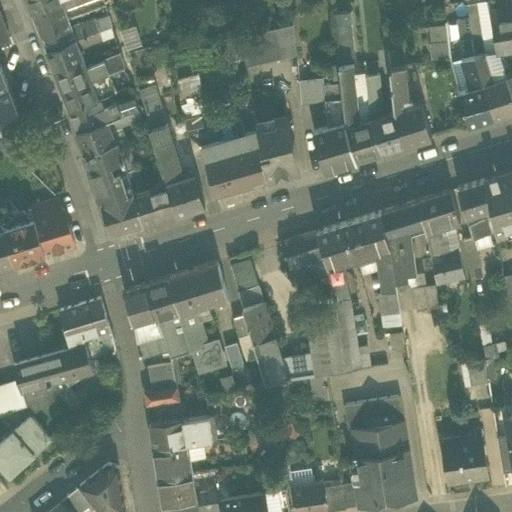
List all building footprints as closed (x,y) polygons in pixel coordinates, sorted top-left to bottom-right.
[(27,0),(31,9),(56,0),(27,0)] [(56,0),(31,9),(39,29),(69,18),(64,6),(61,0),(56,0)] [(466,0),(468,10),(481,8),(479,0),(466,0)] [(479,0),(481,8),(490,7),(489,0),(479,0)] [(511,10),(511,0),(489,0),(490,7),(491,13),(511,10)] [(490,7),(481,8),(485,34),(487,49),(495,77),(505,74),(504,70),(511,67),(511,44),(497,47),(496,45),(491,13),(490,7)] [(469,17),(472,36),(485,34),(481,8),(468,10),(469,17)] [(511,67),(504,70),(505,74),(511,97),(511,10),(491,13),(496,45),(497,47),(511,44),(511,67)] [(0,11),(0,40),(10,37),(0,11)] [(333,13),(334,27),(348,25),(352,61),(355,61),(350,11),(333,13)] [(96,20),(99,29),(112,24),(108,16),(96,20)] [(460,18),(462,37),(472,36),(469,17),(460,18)] [(39,29),(46,49),(76,37),(71,25),(69,18),(39,29)] [(71,25),(76,37),(99,29),(96,20),(84,25),(82,21),(71,25)] [(136,23),(121,28),(127,48),(142,44),(136,23)] [(240,35),(246,65),(260,61),(296,53),(293,23),(253,32),(240,35)] [(114,32),(112,24),(99,29),(102,36),(114,32)] [(429,25),(431,42),(447,40),(446,24),(429,25)] [(334,27),(338,64),(352,61),(348,25),(334,27)] [(102,36),(99,29),(76,37),(80,48),(90,45),(89,41),(102,36)] [(487,49),(485,34),(472,36),(474,53),(487,49)] [(465,55),(474,53),(472,36),(462,37),(465,55)] [(46,49),(54,69),(83,57),(80,48),(76,37),(46,49)] [(449,56),(447,40),(431,42),(432,58),(449,56)] [(487,49),(474,53),(483,81),(495,77),(487,49)] [(86,64),(91,77),(109,70),(124,64),(119,52),(86,64)] [(470,85),(483,81),(474,53),(465,55),(461,56),(470,85)] [(452,59),(461,88),(470,85),(461,56),(452,59)] [(54,69),(61,89),(91,77),(86,64),(83,57),(54,69)] [(345,121),(346,123),(359,119),(353,71),(352,61),(338,64),(340,81),(345,121)] [(0,88),(9,85),(1,64),(0,63),(0,88)] [(394,106),(395,107),(405,104),(403,97),(409,96),(405,63),(390,65),(394,106)] [(91,77),(98,96),(110,92),(116,89),(109,70),(91,77)] [(353,71),(359,119),(369,116),(365,74),(364,70),(353,71)] [(199,72),(176,77),(179,96),(198,94),(202,93),(199,72)] [(369,116),(370,116),(384,112),(378,72),(365,74),(369,116)] [(421,99),(432,134),(469,123),(459,89),(454,74),(429,81),(432,94),(421,97),(421,99)] [(493,115),(511,109),(511,97),(505,74),(495,77),(483,81),(493,115)] [(298,77),(300,101),(323,99),(321,83),(323,83),(323,75),(298,77)] [(61,89),(68,108),(98,96),(91,77),(61,89)] [(330,119),(331,125),(345,121),(340,81),(323,83),(321,83),(323,99),(325,119),(330,119)] [(493,115),(483,81),(470,85),(461,88),(459,89),(469,123),(493,115)] [(144,104),(151,126),(166,121),(155,84),(139,88),(144,104)] [(0,116),(18,109),(9,85),(0,88),(0,116)] [(98,96),(107,118),(138,106),(134,95),(117,102),(115,98),(113,100),(110,92),(98,96)] [(198,94),(179,96),(181,110),(201,107),(198,94)] [(68,108),(77,129),(107,118),(98,96),(68,108)] [(421,99),(405,104),(395,107),(395,108),(405,142),(432,134),(421,99)] [(141,116),(138,106),(107,118),(110,128),(141,116)] [(201,107),(181,110),(184,124),(191,133),(206,131),(201,107)] [(244,134),(246,148),(261,145),(258,125),(256,117),(253,108),(239,111),(244,134)] [(395,108),(384,112),(370,116),(381,150),(405,142),(395,108)] [(275,112),(256,117),(258,125),(276,121),(275,117),(275,112)] [(258,125),(261,145),(266,177),(278,174),(278,172),(294,168),(294,170),(296,170),(289,141),(293,140),(287,114),(275,117),(276,121),(258,125)] [(359,119),(346,123),(356,157),(381,150),(370,116),(369,116),(359,119)] [(77,129),(85,151),(114,139),(110,128),(107,118),(77,129)] [(151,126),(167,179),(181,174),(166,121),(151,126)] [(325,167),(356,157),(346,123),(345,121),(331,125),(326,126),(314,130),(325,167)] [(244,134),(215,141),(218,154),(246,148),(244,134)] [(123,156),(130,177),(139,174),(135,164),(133,165),(124,136),(117,138),(123,156)] [(0,153),(3,157),(12,149),(0,137),(0,153)] [(85,151),(91,168),(123,156),(117,138),(114,139),(85,151)] [(267,179),(266,177),(261,145),(246,148),(218,154),(215,141),(202,144),(214,192),(267,179)] [(130,177),(123,156),(91,168),(101,199),(134,189),(130,177)] [(511,169),(484,178),(490,207),(496,232),(507,229),(507,227),(511,225),(511,169),(511,170),(511,169)] [(195,170),(181,174),(167,179),(177,212),(205,203),(195,170)] [(483,210),(490,207),(484,178),(458,186),(466,215),(483,210)] [(144,222),(177,212),(167,179),(134,189),(144,222)] [(450,188),(418,198),(425,223),(424,223),(426,230),(459,219),(450,188)] [(101,199),(111,232),(144,222),(134,189),(101,199)] [(35,216),(63,207),(60,195),(31,204),(32,207),(35,216)] [(410,227),(424,223),(425,223),(418,198),(400,204),(381,209),(387,233),(410,227)] [(0,218),(0,221),(4,225),(35,216),(32,207),(16,211),(11,206),(0,218)] [(63,207),(35,216),(46,251),(74,243),(63,207)] [(344,258),(358,254),(375,249),(389,245),(390,245),(387,233),(381,209),(347,220),(317,229),(326,258),(327,263),(328,262),(344,258)] [(466,215),(473,237),(474,237),(489,232),(483,210),(466,215)] [(46,251),(35,216),(4,225),(15,261),(46,251)] [(0,265),(15,261),(4,225),(0,226),(0,265)] [(417,272),(410,227),(387,233),(390,245),(389,245),(395,281),(410,279),(409,273),(417,272)] [(312,262),(326,258),(317,229),(280,240),(294,285),(308,281),(306,273),(313,271),(309,259),(311,258),(312,262)] [(429,242),(431,254),(442,252),(439,232),(427,234),(429,242)] [(493,244),(489,232),(474,237),(476,249),(493,244)] [(463,240),(465,253),(477,250),(476,249),(474,237),(473,237),(463,240)] [(377,258),(382,291),(397,289),(395,281),(389,245),(375,249),(377,258)] [(361,263),(377,258),(375,249),(358,254),(361,263)] [(458,249),(442,252),(431,254),(436,281),(463,277),(458,249)] [(482,276),(477,250),(465,253),(471,278),(482,276)] [(230,263),(238,291),(259,285),(250,257),(230,263)] [(357,344),(344,258),(328,262),(333,296),(335,309),(345,368),(361,366),(357,344)] [(180,307),(192,348),(206,344),(205,341),(194,306),(228,296),(217,260),(170,274),(180,307)] [(156,314),(180,307),(170,274),(145,282),(155,315),(156,314)] [(134,321),(155,315),(145,282),(124,288),(134,321)] [(436,282),(424,284),(428,307),(440,304),(436,282)] [(416,309),(428,307),(424,284),(412,286),(416,309)] [(238,291),(243,306),(264,300),(259,285),(238,291)] [(400,311),(397,289),(382,291),(377,292),(381,314),(400,311)] [(71,346),(54,351),(61,375),(86,368),(94,366),(91,356),(115,350),(114,349),(115,341),(101,295),(78,302),(60,307),(71,346)] [(310,300),(312,313),(335,309),(333,296),(310,300)] [(258,355),(266,380),(317,372),(313,350),(311,351),(281,355),(264,300),(243,306),(245,312),(258,355)] [(180,307),(156,314),(163,332),(167,347),(170,356),(193,349),(192,348),(180,307)] [(313,350),(317,372),(326,371),(345,368),(335,309),(312,313),(306,314),(311,351),(313,350)] [(400,311),(381,314),(382,325),(402,322),(400,311)] [(233,316),(246,359),(258,355),(245,312),(233,316)] [(137,340),(139,355),(167,347),(163,332),(137,340)] [(217,337),(205,341),(206,344),(192,348),(193,349),(199,370),(224,363),(217,337)] [(225,344),(231,365),(243,361),(236,340),(225,344)] [(482,344),(484,359),(498,357),(496,341),(482,344)] [(357,344),(361,366),(371,364),(367,343),(357,344)] [(45,379),(61,375),(54,351),(15,362),(19,376),(22,385),(45,379)] [(461,363),(465,386),(488,382),(484,359),(461,363)] [(148,365),(152,387),(174,383),(170,361),(148,365)] [(61,375),(68,383),(86,368),(61,375)] [(51,399),(59,391),(68,383),(61,375),(45,379),(49,392),(51,399)] [(0,381),(0,411),(28,404),(26,398),(22,385),(19,376),(0,381)] [(22,385),(26,398),(49,392),(45,379),(22,385)] [(86,405),(68,383),(59,391),(77,413),(86,405)] [(145,390),(147,402),(178,397),(176,385),(145,390)] [(51,399),(49,392),(26,398),(28,404),(31,415),(51,399)] [(344,402),(348,427),(356,426),(356,425),(403,417),(403,418),(404,418),(400,394),(344,402)] [(511,400),(503,402),(505,414),(511,412),(511,400)] [(478,408),(483,424),(494,421),(489,405),(478,408)] [(209,414),(213,438),(218,437),(214,413),(209,414)] [(209,414),(184,418),(187,441),(187,442),(213,438),(209,414)] [(0,441),(0,460),(10,472),(50,438),(31,415),(0,441)] [(150,422),(153,446),(187,441),(184,418),(184,417),(150,422)] [(356,439),(358,452),(407,445),(403,418),(403,417),(356,425),(356,426),(358,439),(356,439)] [(497,436),(503,471),(511,469),(511,454),(509,434),(497,436)] [(443,446),(483,441),(482,436),(442,442),(443,446)] [(153,446),(158,477),(192,472),(187,442),(187,441),(153,446)] [(443,446),(448,482),(488,476),(483,441),(443,446)] [(408,445),(407,445),(358,452),(352,453),(352,454),(352,455),(358,454),(360,465),(354,466),(354,467),(360,466),(362,479),(356,480),(360,503),(360,504),(416,495),(408,445)] [(352,455),(352,454),(350,455),(349,457),(351,466),(354,466),(360,465),(358,454),(352,455)] [(99,508),(104,509),(125,507),(119,464),(109,461),(80,483),(93,501),(99,508)] [(289,469),(292,483),(314,480),(311,466),(289,469)] [(351,470),(353,480),(356,480),(362,479),(360,466),(354,467),(352,468),(351,470)] [(158,477),(163,507),(197,502),(195,492),(192,472),(158,477)] [(324,479),(314,480),(292,483),(292,487),(295,511),(326,511),(329,511),(328,510),(325,485),(324,479)] [(343,481),(346,505),(360,503),(356,480),(353,480),(343,481)] [(325,485),(328,510),(345,507),(341,482),(325,485)] [(67,493),(80,511),(93,501),(80,483),(67,493)] [(195,492),(197,502),(206,500),(220,498),(219,496),(221,496),(220,488),(195,492)] [(219,496),(220,498),(221,510),(221,511),(267,511),(265,490),(221,496),(219,496)] [(41,511),(70,511),(60,498),(41,511)] [(208,511),(221,510),(220,498),(206,500),(208,511)] [(198,511),(200,511),(208,511),(206,500),(197,502),(198,511)] [(198,511),(197,502),(163,507),(163,511),(198,511)]
